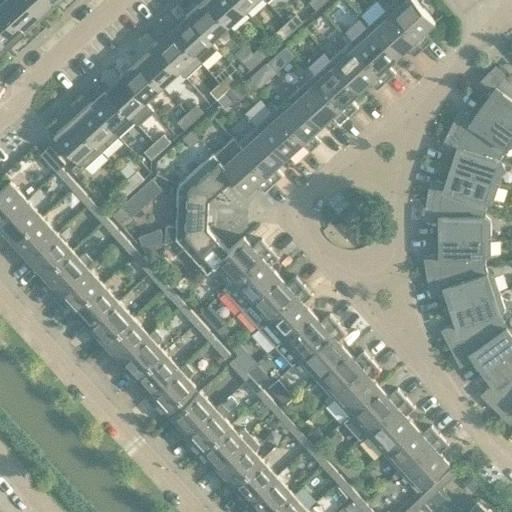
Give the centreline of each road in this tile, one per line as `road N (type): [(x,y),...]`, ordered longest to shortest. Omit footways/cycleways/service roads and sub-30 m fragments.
road 1 (residential): [(489,25),(286,214),(503,450)]
road 2 (unknown): [(461,56),(433,105),(403,214),(407,307),(426,370)]
road 3 (residential): [(197,511),(0,294)]
road 4 (residential): [(0,121),(34,77),(119,0)]
